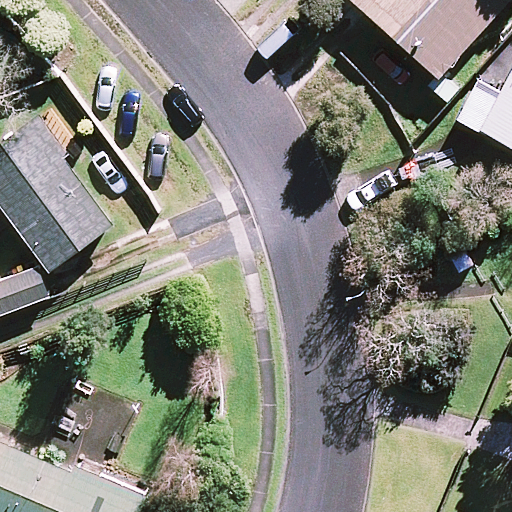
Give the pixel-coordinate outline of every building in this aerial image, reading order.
[(505,0),(355,0),(437,75),(505,0)] [(511,67),(500,92),(475,79),(457,116),(511,143),(511,67)] [(0,153),(0,197),(59,276),(123,229),(73,162),(78,159),(48,118),(0,153)] [(0,322),(0,324),(59,303),(47,271),(0,288),(0,322)] [(0,511),(151,511),(156,500),(85,469),(83,476),(0,440),(0,511)]
